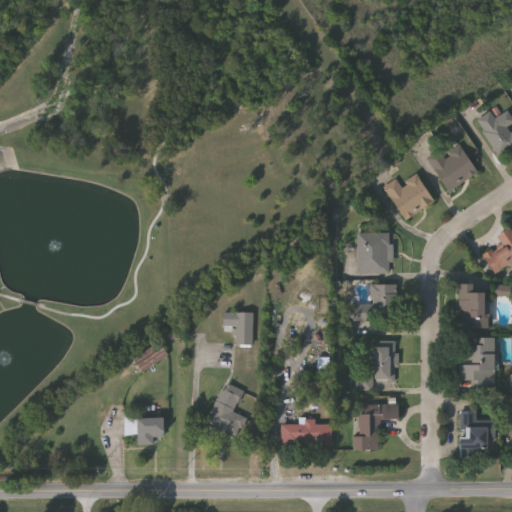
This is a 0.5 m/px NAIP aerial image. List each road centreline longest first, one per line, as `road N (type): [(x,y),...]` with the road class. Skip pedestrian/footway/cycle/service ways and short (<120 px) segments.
road 1 (tertiary): [(511,491),(0,495)]
road 2 (residential): [(434,492),(430,253),(511,196)]
